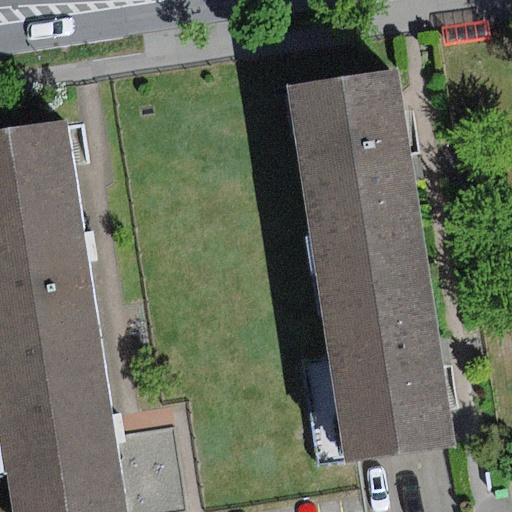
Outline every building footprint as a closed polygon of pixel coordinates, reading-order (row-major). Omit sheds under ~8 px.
[(487,18),(442,25),(446,47),(491,40),(487,18)] [(291,88),(320,279),(430,262),(421,203),(401,71),(291,88)] [(0,134),(0,342),(99,328),(87,246),(69,124),(0,134)] [(441,335),(430,262),(320,279),(347,464),(457,447),(441,335)] [(125,511),(113,429),(99,328),(0,342),(0,419),(13,511),(125,511)]
